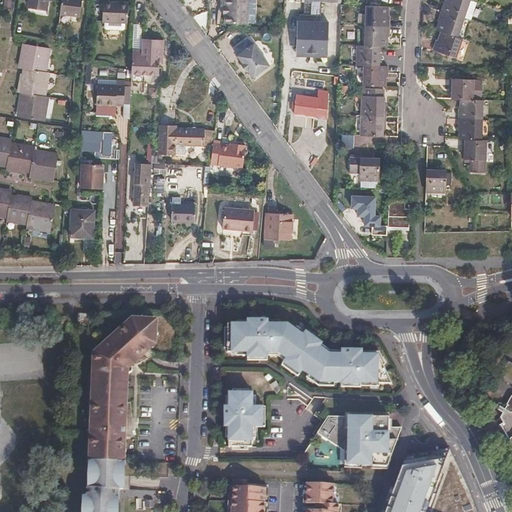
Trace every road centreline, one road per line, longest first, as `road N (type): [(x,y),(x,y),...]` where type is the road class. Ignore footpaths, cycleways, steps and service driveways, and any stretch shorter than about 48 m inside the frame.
road 1 (residential): [(167,0),(334,227)]
road 2 (residential): [(182,511),(196,288)]
road 3 (secondary): [(197,272),(0,275)]
road 4 (secondary): [(0,288),(196,288)]
road 5 (residential): [(419,362),(426,386),(467,441),(497,511)]
road 6 (secondary): [(332,276),(197,272)]
road 7 (secondary): [(196,288),(292,289),(325,301)]
road 8 (residential): [(422,123),(410,85),(415,0)]
